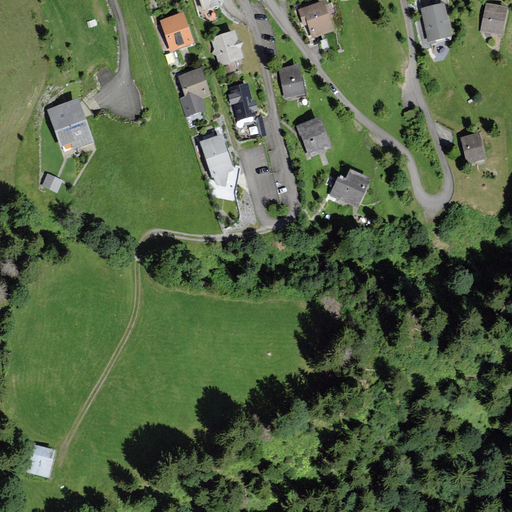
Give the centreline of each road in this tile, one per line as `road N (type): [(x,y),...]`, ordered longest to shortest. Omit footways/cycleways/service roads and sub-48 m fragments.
road 1 (residential): [(402,0),(416,88),(448,179),(437,203),(422,197),(404,152),(352,110),(285,23)]
road 2 (track): [(66,441),(132,324),(146,237)]
road 3 (residential): [(243,0),(294,200)]
road 4 (track): [(146,237),(248,235),(289,217),(294,200)]
